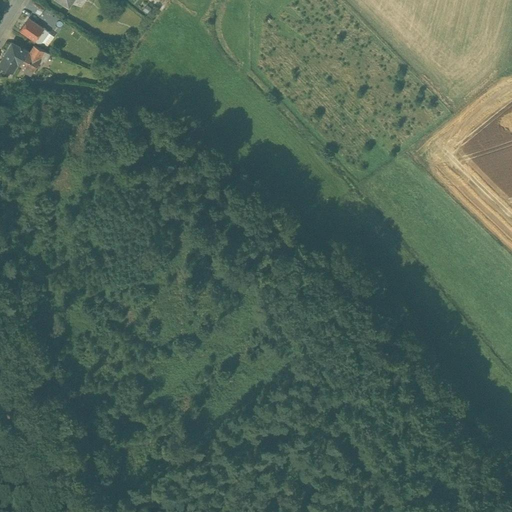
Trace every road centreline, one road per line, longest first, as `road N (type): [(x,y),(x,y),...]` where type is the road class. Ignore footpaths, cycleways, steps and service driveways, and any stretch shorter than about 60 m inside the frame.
road 1 (track): [(0,83),(138,105),(198,140),(368,300),(429,391),(511,491)]
road 2 (unknown): [(93,511),(88,453),(0,261)]
